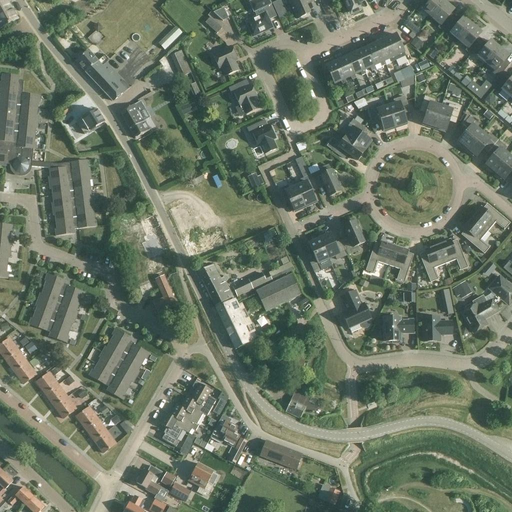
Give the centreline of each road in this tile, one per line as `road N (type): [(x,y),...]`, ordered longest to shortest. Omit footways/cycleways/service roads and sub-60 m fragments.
road 1 (unclassified): [(511,457),(443,423),(335,439),(274,416),(249,390),(127,150),(17,0)]
road 2 (residential): [(181,354),(202,346),(254,432),(339,467),(359,511)]
road 3 (residential): [(0,199),(23,200),(41,250),(97,268),(117,308),(174,336),(181,354)]
road 4 (residential): [(511,329),(480,363),(415,359),(369,368),(345,358),(320,305)]
road 5 (residential): [(459,185),(442,151),(410,140),(377,155),(366,199)]
road 6 (residential): [(111,487),(0,390)]
road 7 (residential): [(366,199),(394,231),(423,233),(444,222),(459,185)]
road 8 (residential): [(298,48),(283,42),(261,60),(293,130)]
road 9 (residential): [(405,0),(341,40),(313,52),(298,48)]
